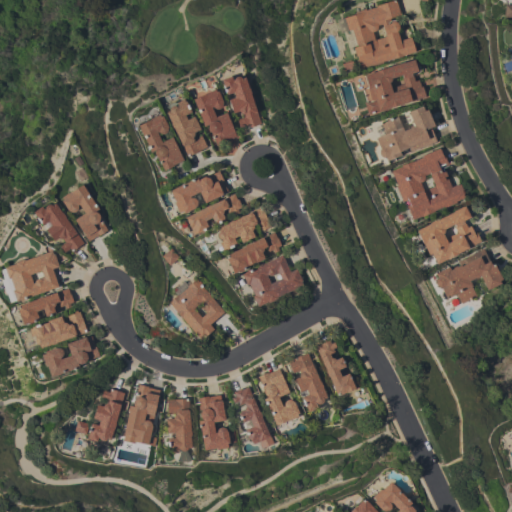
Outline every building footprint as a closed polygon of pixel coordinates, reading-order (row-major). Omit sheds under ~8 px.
[(396,30),(399,40),(410,37),(414,51),(381,61),(382,62),(359,69),(355,56),(352,47),(356,46),(350,29),(347,30),(343,17),(355,13),(354,11),(364,8),(364,10),(375,6),(374,5),(390,0),(394,0),(399,15),(389,18),(390,21),(392,21),(395,22),(397,23),(398,26),(397,28),(396,30)] [(511,4),(504,5),(503,17),(511,17),(511,4)] [(367,114),(363,102),(365,101),(361,88),(366,87),(363,75),(375,71),(375,70),(403,61),(403,62),(413,59),(417,71),(411,73),(413,81),(417,79),(420,86),(421,86),(424,96),(414,99),(414,100),(410,101),(402,103),(403,104),(399,105),(399,104),(389,107),(389,108),(378,111),(367,114)] [(232,81),(232,79),(233,77),(235,76),(237,76),(239,76),(240,78),(244,76),(248,88),(248,87),(250,93),(249,93),(260,123),(248,127),(247,124),(239,127),(237,119),(242,117),(241,113),(240,113),(238,113),(237,112),(237,111),(232,113),(228,99),(234,97),(232,92),(226,94),(220,79),(230,76),(232,81)] [(209,132),(208,130),(207,129),(206,127),(207,125),(206,124),(203,126),(192,99),(204,94),(203,93),(214,88),(215,91),(217,90),(222,102),(221,102),(221,104),(221,106),(220,107),(218,108),(216,109),(214,109),(213,108),(212,106),(210,107),(214,116),(225,112),(235,135),(215,144),(209,132)] [(193,131),(193,133),(193,134),(193,136),(194,138),(200,135),(205,147),(186,156),(181,146),(172,127),(171,128),(169,123),(170,123),(165,112),(168,110),(168,109),(168,108),(165,107),(166,105),(168,104),(169,103),(171,102),(173,102),(175,102),(182,98),(184,101),(185,101),(190,112),(184,114),(186,119),(193,116),(199,129),(193,131)] [(384,157),(382,157),(380,156),(378,154),(378,152),(378,150),(379,148),(374,137),(384,133),(380,124),(384,122),(383,121),(396,115),(402,130),(409,127),(408,126),(412,125),(412,126),(413,126),(407,111),(421,105),(423,110),(426,109),(433,125),(429,127),(435,141),(410,151),(408,147),(398,151),(400,154),(385,160),(384,157)] [(157,131),(156,132),(160,141),(171,136),(182,160),(172,165),(172,166),(163,170),(157,158),(155,156),(154,154),(153,152),(153,150),(150,152),(137,125),(148,119),(159,113),(160,116),(161,115),(167,127),(166,127),(166,129),(166,131),(164,132),(162,133),(160,133),(158,133),(157,131)] [(390,170),(400,166),(400,165),(411,161),(422,157),(421,155),(438,148),(441,154),(442,154),(446,163),(438,166),(440,172),(443,171),(446,176),(443,177),(443,179),(446,177),(450,186),(459,183),(463,193),(462,194),(464,197),(455,201),(455,202),(444,207),(443,206),(432,210),(433,211),(420,216),(411,219),(405,206),(408,204),(406,199),(401,201),(395,185),(396,185),(390,170)] [(193,207),(182,213),(182,211),(178,212),(173,202),(174,201),(168,189),(196,176),(197,179),(210,173),(210,174),(217,170),(222,180),(221,180),(226,191),(221,193),(221,194),(203,202),(198,191),(188,196),(189,197),(191,197),(193,198),(195,199),(196,201),(196,202),(196,204),(195,206),(193,207)] [(76,205),(77,206),(76,208),(76,210),(74,211),(73,212),(71,212),(69,211),(68,210),(67,211),(60,200),(62,199),(61,196),(70,190),(71,191),(82,184),(98,209),(94,211),(95,211),(96,212),(98,214),(99,216),(99,218),(106,230),(98,235),(97,235),(87,241),(74,219),(83,213),(78,204),(76,205)] [(220,214),(221,214),(221,213),(223,217),(222,217),(223,219),(214,224),(210,217),(204,220),(207,227),(202,230),(202,231),(198,233),(198,232),(195,233),(192,234),(184,217),(204,207),(203,207),(208,204),(208,205),(233,193),(236,199),(237,199),(240,206),(236,208),(238,212),(233,215),(231,211),(227,213),(225,208),(222,209),(222,211),(222,212),(221,213),(220,214)] [(43,210),(43,208),(44,206),(45,205),(46,204),(48,204),(49,204),(51,204),(54,202),(61,212),(64,216),(83,243),(71,251),(69,248),(63,252),(59,246),(64,242),(61,238),(60,238),(59,238),(58,238),(57,237),(53,240),(44,229),(50,225),(47,220),(41,225),(40,223),(35,217),(36,216),(32,211),(40,205),(43,210)] [(415,230),(428,223),(428,222),(434,219),(434,220),(453,211),(452,210),(461,206),(464,205),(469,217),(462,220),(463,222),(463,221),(466,227),(469,225),(473,232),(475,231),(480,241),(457,253),(446,259),(445,259),(435,263),(430,253),(427,254),(415,230)] [(217,231),(216,228),(226,223),(226,222),(231,220),(260,206),(270,226),(259,231),(255,223),(252,224),(253,226),(252,227),(251,229),(250,230),(253,236),(240,242),(237,235),(233,237),(236,244),(225,249),(224,248),(222,249),(218,242),(221,241),(220,239),(218,238),(217,237),(216,236),(216,234),(216,232),(217,231)] [(260,252),(263,258),(254,262),(247,265),(247,266),(244,267),(244,269),(239,271),(238,270),(232,273),(224,255),(243,246),(243,245),(248,243),(273,231),(276,237),(280,245),(276,247),(278,250),(273,252),(271,249),(267,251),(265,246),(262,248),(262,249),(262,250),(261,251),(260,252)] [(177,257),(168,265),(161,255),(170,248),(177,257)] [(436,277),(434,273),(447,266),(449,269),(452,268),(451,267),(454,265),(455,266),(460,264),(458,260),(482,248),(490,264),(492,263),(497,273),(498,272),(501,279),(498,280),(500,283),(486,290),(479,276),(474,278),(473,277),(468,280),(475,295),(460,303),(455,293),(448,297),(447,294),(444,296),(440,287),(437,287),(435,286),(434,284),(433,281),(434,279),(436,277)] [(3,267),(14,263),(14,262),(23,259),(23,260),(51,250),(52,254),(53,253),(57,266),(51,268),(57,286),(26,297),(26,298),(24,299),(19,301),(19,299),(15,301),(11,290),(13,289),(9,277),(7,278),(3,267)] [(302,284),(276,297),(276,298),(267,302),(267,301),(256,306),(251,295),(253,295),(247,283),(246,284),(241,273),(244,272),(243,271),(248,269),(248,270),(281,254),(289,271),(295,268),(301,280),(300,281),(302,284)] [(167,302),(176,294),(177,295),(187,287),(186,286),(195,278),(197,280),(197,279),(201,283),(200,284),(223,311),(208,324),(213,329),(199,340),(167,302)] [(54,302),(54,303),(54,304),(53,305),(52,306),(54,313),(51,314),(47,316),(47,315),(44,316),(42,309),(35,311),(38,319),(35,320),(35,321),(28,323),(27,322),(22,324),(15,306),(36,298),(41,296),(67,287),(72,302),(68,303),(70,306),(64,308),(63,305),(58,306),(56,301),(54,302)] [(67,324),(69,324),(66,315),(72,313),(71,309),(75,308),(76,312),(78,311),(85,331),(55,342),(56,343),(50,344),(39,348),(38,344),(36,344),(35,343),(34,342),(33,340),(33,339),(34,337),(33,335),(31,336),(28,328),(31,327),(30,326),(42,322),(42,323),(47,321),(46,320),(60,315),(62,322),(64,322),(65,322),(66,323),(67,324)] [(55,347),(57,347),(59,348),(61,349),(62,351),(62,352),(61,354),(61,356),(59,357),(59,358),(70,355),(65,343),(84,336),(85,337),(90,335),(94,346),(98,356),(90,358),(91,360),(77,365),(78,367),(50,377),(46,365),(45,366),(41,354),(44,353),(43,351),(55,346),(55,347)] [(334,359),(340,356),(344,366),(337,369),(340,376),(347,372),(354,388),(336,396),(314,345),(328,339),(329,343),(333,341),(335,346),(332,348),(333,352),(329,354),(330,357),(331,357),(332,358),(333,358),(334,359)] [(322,398),(322,400),(321,402),(320,403),(318,404),(316,403),(314,402),(316,407),(307,411),(300,397),(307,394),(305,389),(298,392),(292,379),(298,376),(298,375),(298,373),(299,372),(298,369),(291,373),(286,361),(306,352),(319,381),(322,386),(321,387),(326,397),(322,398)] [(292,401),(293,401),(298,413),(296,413),(297,416),(286,421),(286,420),(274,425),(262,398),(266,397),(265,396),(264,395),(263,393),(262,391),(262,389),(256,376),(266,372),(277,368),(288,392),(277,397),(281,406),(283,405),(283,404),(283,402),(284,401),(286,400),(287,399),(289,399),(291,400),(292,401)] [(140,423),(141,421),(142,420),(144,419),(146,419),(148,420),(149,421),(150,423),(150,425),(151,425),(148,437),(135,434),(133,443),(121,440),(123,434),(122,434),(128,405),(132,406),(131,403),(132,401),(132,399),(134,397),(137,384),(147,386),(147,387),(158,389),(153,415),(141,412),(139,423),(140,423)] [(243,410),(243,409),(243,408),(243,407),(244,406),(243,403),(238,405),(236,401),(232,403),(230,397),(234,396),(232,391),(240,388),(241,389),(247,386),(258,411),(261,416),(260,416),(272,443),(260,448),(257,441),(251,443),(250,441),(248,438),(247,439),(245,434),(244,432),(245,432),(244,429),(251,426),(248,419),(241,422),(239,419),(239,420),(237,416),(238,416),(236,413),(239,412),(238,411),(242,409),(242,410),(243,410)] [(106,439),(104,440),(103,440),(101,440),(100,440),(98,439),(97,438),(97,436),(95,441),(86,438),(90,423),(97,425),(98,420),(92,418),(96,404),(101,406),(102,404),(103,404),(105,403),(106,400),(99,398),(102,390),(108,391),(109,388),(123,392),(114,423),(113,428),(115,429),(112,438),(110,437),(109,439),(106,439)] [(215,432),(215,430),(216,428),(218,427),(219,427),(221,427),(223,427),(225,429),(225,430),(232,429),(234,441),(226,443),(226,447),(215,449),(215,448),(202,450),(197,420),(201,420),(201,419),(199,418),(198,413),(199,411),(199,410),(198,410),(197,405),(198,405),(197,397),(207,396),(219,394),(220,400),(221,400),(224,420),(212,422),(214,432),(215,432)] [(186,447),(185,449),(184,450),(183,450),(181,450),(180,450),(179,449),(176,449),(176,452),(167,453),(167,446),(165,446),(165,441),(167,441),(167,438),(173,437),(173,432),(165,432),(165,418),(171,418),(172,416),(173,415),(174,414),(175,414),(175,413),(166,413),(165,399),(187,398),(188,430),(190,430),(190,447),(186,447)] [(88,423),(85,434),(73,430),(76,420),(88,423)] [(389,503),(389,504),(390,506),(389,508),(388,510),(386,511),(385,511),(383,511),(381,510),(372,501),(374,500),(371,497),(379,488),(380,490),(389,481),(406,498),(410,503),(407,505),(410,506),(413,510),(413,511),(394,511),(397,509),(390,502),(389,503)] [(349,511),(348,511),(363,498),(377,511),(349,511)]
